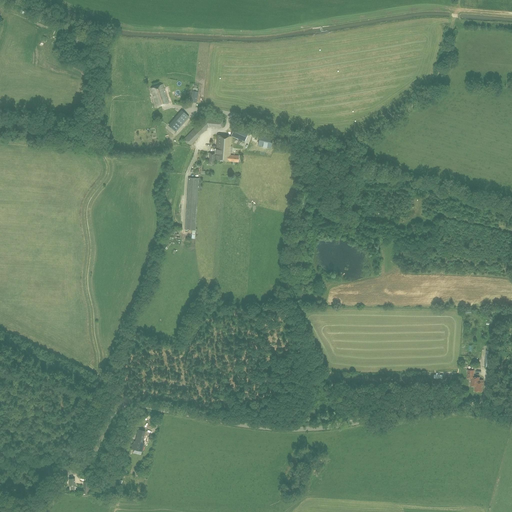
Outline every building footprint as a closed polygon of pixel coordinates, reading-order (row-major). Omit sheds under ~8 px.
[(157,107),(169,103),(162,84),(150,88),(157,107)] [(185,121),(179,115),(169,126),(176,132),(185,121)] [(206,117),(183,140),(186,143),(191,145),(209,127),(223,128),(223,119),(206,117)] [(235,126),(231,136),(245,141),(249,132),(235,126)] [(231,136),(224,136),(217,135),(216,153),(209,153),(208,155),(210,155),(209,165),(214,165),(214,160),(238,162),(238,156),(230,155),(231,136)] [(195,230),(198,189),(202,189),(203,179),(198,178),(188,178),(185,229),(192,230),(192,238),(195,238),(195,230)] [(474,391),(483,392),(484,379),(479,379),(479,377),(474,377),(474,370),(467,370),(467,379),(471,379),(471,383),(471,386),(472,386),(472,387),(475,387),(474,391)] [(143,451),(144,445),(142,445),(145,431),(139,430),(136,442),(134,441),(134,444),(133,444),(132,449),(143,451)] [(89,492),(89,485),(91,486),(91,480),(89,480),(89,483),(84,482),(83,491),(83,493),(88,493),(88,491),(89,492)]
